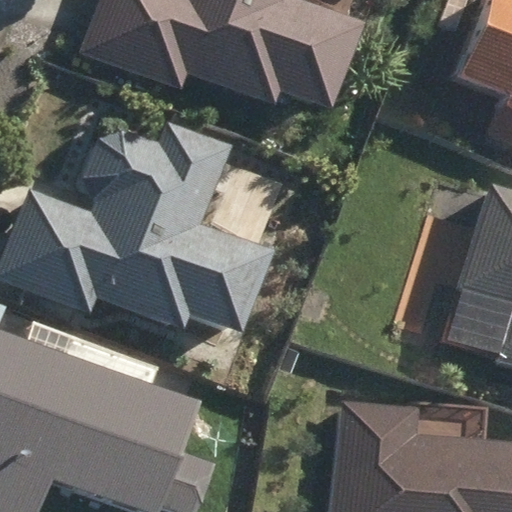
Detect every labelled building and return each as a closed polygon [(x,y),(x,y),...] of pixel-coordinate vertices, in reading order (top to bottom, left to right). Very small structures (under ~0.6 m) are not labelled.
[(181,81),(186,67),(274,98),(279,83),(330,102),(359,19),(307,0),(107,0),(90,49),(181,81)] [(511,0),(480,0),(452,79),(502,96),(488,131),(511,139),(511,0)] [(0,278),(88,311),(94,294),(181,326),(186,312),(238,331),(268,247),(199,222),(228,143),(171,123),(165,140),(123,126),(101,136),(87,176),(98,198),(92,215),(28,191),(0,273),(0,278)] [(511,194),(493,189),(464,284),(511,298),(511,319),(501,358),(511,360),(511,194)] [(149,511),(191,404),(0,332),(0,511),(34,511),(47,478),(138,511),(149,511)] [(339,402),(327,511),(511,511),(511,445),(411,436),(412,409),(339,402)]
